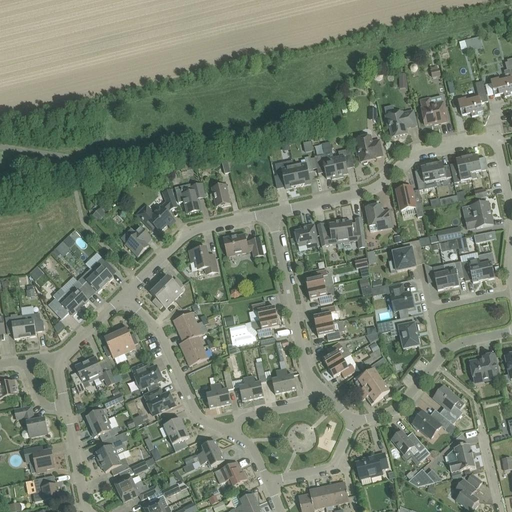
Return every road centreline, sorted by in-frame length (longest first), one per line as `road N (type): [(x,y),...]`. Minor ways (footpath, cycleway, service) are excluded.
road 1 (residential): [(271,212),(374,190),(415,153),(485,138),(496,147),(511,210)]
road 2 (residential): [(321,390),(306,368),(271,212)]
road 3 (residential): [(232,432),(197,415),(156,327),(125,296)]
road 4 (residential): [(125,296),(183,234),(271,212)]
